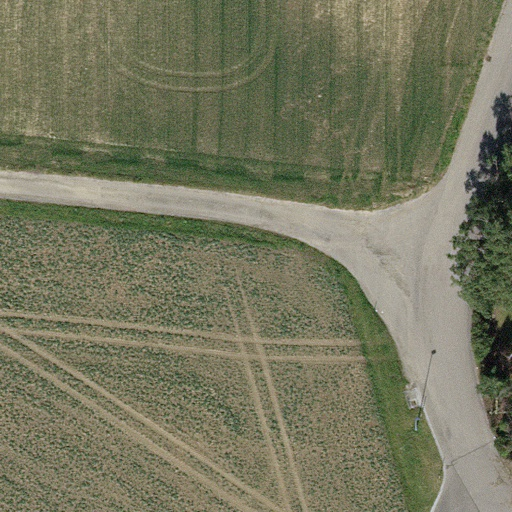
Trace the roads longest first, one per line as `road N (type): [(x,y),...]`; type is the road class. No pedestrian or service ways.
road 1 (track): [(0,170),(447,248)]
road 2 (residential): [(511,64),(447,248),(438,304),(455,404),(489,485)]
